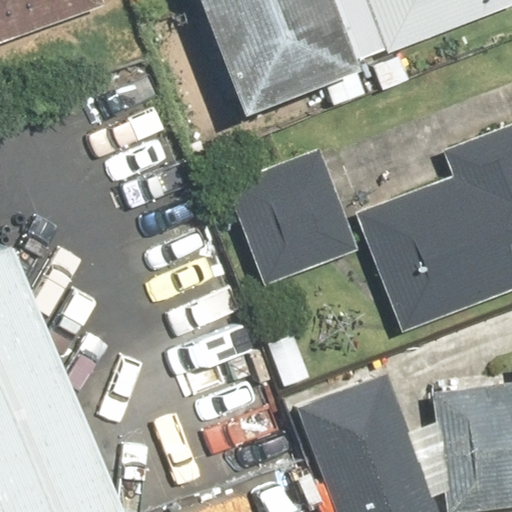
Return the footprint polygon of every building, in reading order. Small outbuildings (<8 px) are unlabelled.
[(0,0),(0,42),(100,6),(97,0),(0,0)] [(511,0),(182,0),(225,113),(314,80),(324,108),(399,81),(387,51),(511,4),(511,0)] [(441,177),(347,216),(398,339),(511,291),(511,112),(429,148),(441,177)] [(311,144),(216,179),(255,286),(350,252),(311,144)] [(111,511),(97,478),(0,242),(0,511),(111,511)] [(430,511),(384,372),(289,404),(324,511),(430,511)] [(511,381),(430,391),(443,511),(470,511),(511,507),(511,381)]
